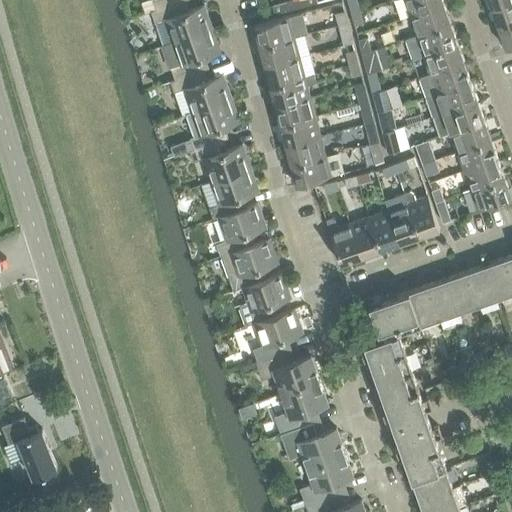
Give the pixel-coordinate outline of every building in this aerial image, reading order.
[(151,0),(155,9),(177,1),(180,0),(151,0)] [(297,7),(295,0),(287,0),(271,4),(273,13),(297,7)] [(347,0),(351,13),(359,11),(361,10),(358,0),(347,0)] [(403,0),(409,15),(443,3),(442,0),(403,0)] [(511,0),(488,0),(491,8),(511,0)] [(511,0),(491,8),(498,28),(511,22),(511,0)] [(150,11),(162,45),(212,27),(204,4),(181,12),(177,1),(155,9),(150,11)] [(409,15),(416,35),(450,23),(443,3),(409,15)] [(334,11),(338,25),(347,22),(344,9),(334,11)] [(364,23),(361,10),(359,11),(351,13),(354,25),(364,23)] [(259,45),(294,36),(308,32),(302,12),(254,24),(259,45)] [(352,42),(347,22),(338,25),(343,44),(352,42)] [(511,22),(498,28),(505,47),(511,44),(511,22)] [(412,58),(423,54),(457,42),(450,23),(416,35),(405,38),(412,58)] [(170,67),(174,79),(201,69),(197,58),(220,50),(212,27),(162,45),(161,45),(169,68),(170,67)] [(259,45),(265,65),(299,56),(294,36),(259,45)] [(357,39),(361,53),(372,50),(368,36),(357,39)] [(423,54),(429,73),(464,61),(457,42),(423,54)] [(345,52),(348,64),(358,62),(354,49),(345,52)] [(376,49),(372,50),(361,53),(366,73),(376,71),(382,69),(376,49)] [(265,65),(270,85),(305,76),(299,56),(265,65)] [(425,96),(436,93),(470,81),(464,61),(429,73),(418,77),(425,96)] [(361,75),(358,62),(348,64),(351,77),(361,75)] [(181,115),(186,113),(231,97),(223,74),(200,82),(196,71),(157,85),(161,96),(173,92),(181,115)] [(366,73),(371,92),(381,90),(376,71),(366,73)] [(270,85),(275,105),(310,95),(307,84),(316,82),(313,73),(305,76),(270,85)] [(353,84),(358,103),(368,101),(363,81),(353,84)] [(436,93),(443,112),(477,100),(470,81),(436,93)] [(381,90),(371,92),(377,112),(389,108),(391,108),(385,89),(381,90)] [(275,105),(280,124),(315,115),(310,95),(275,105)] [(189,137),(193,148),(215,141),(220,139),(216,128),(239,120),(231,97),(186,113),(194,135),(189,137)] [(440,135),(450,131),(484,119),(477,100),(443,112),(433,115),(440,135)] [(373,121),(368,101),(358,103),(364,123),(373,121)] [(377,112),(382,132),(395,129),(389,108),(377,112)] [(280,124),(285,144),(320,135),(315,115),(280,124)] [(450,131),(456,151),(491,139),(484,119),(450,131)] [(364,123),(369,143),(378,140),(373,121),(364,123)] [(382,132),(387,153),(401,150),(395,129),(382,132)] [(285,144),(291,164),(325,155),(320,135),(285,144)] [(428,139),(415,144),(421,164),(430,161),(435,159),(428,139)] [(456,151),(463,170),(497,158),(491,139),(456,151)] [(384,161),(378,140),(369,143),(374,163),(384,161)] [(202,158),(210,181),(250,167),(242,143),(219,151),(215,141),(193,149),(193,148),(188,150),(192,161),(202,158)] [(331,175),(325,155),(291,164),(296,184),(331,175)] [(414,155),(407,158),(410,168),(417,165),(414,155)] [(407,158),(394,163),(397,172),(410,168),(407,158)] [(463,170),(470,189),(504,177),(497,158),(463,170)] [(435,173),(430,161),(421,164),(426,176),(435,173)] [(382,167),(385,176),(397,172),(394,163),(382,167)] [(212,218),(218,216),(217,216),(239,209),(235,197),(258,189),(250,167),(210,181),(218,203),(208,206),(212,218)] [(356,175),(358,184),(371,180),(368,171),(356,175)] [(358,184),(356,175),(343,178),(346,187),(358,184)] [(511,197),(504,177),(470,189),(477,209),(511,197)] [(326,192),(337,189),(335,180),(324,183),(326,192)] [(430,190),(435,201),(443,198),(439,186),(430,190)] [(410,190),(404,192),(419,235),(439,228),(427,194),(416,198),(414,193),(410,190)] [(400,203),(388,208),(400,242),(419,235),(404,192),(397,194),(400,203)] [(448,210),(443,198),(435,201),(439,213),(448,210)] [(216,242),(220,255),(246,246),(246,245),(241,233),(265,225),(257,202),(239,209),(217,216),(218,216),(226,239),(216,242)] [(388,208),(369,215),(380,249),(400,242),(388,208)] [(369,215),(349,221),(361,255),(380,249),(369,215)] [(341,263),(361,255),(349,221),(338,225),(336,219),(332,217),(326,220),(341,263)] [(232,290),(242,286),(258,281),(258,280),(254,269),(277,260),(269,237),(246,245),(246,246),(220,255),(232,290)] [(511,253),(503,257),(511,280),(511,253)] [(511,280),(503,257),(485,263),(497,297),(511,292),(511,280)] [(485,263),(464,270),(476,304),(497,297),(485,263)] [(464,270),(446,277),(458,311),(476,304),(464,270)] [(239,309),(245,325),(254,322),(254,321),(271,316),(271,315),(266,304),(290,296),(282,273),(258,280),(258,281),(242,286),(247,302),(241,304),(239,309)] [(446,277),(427,284),(439,318),(440,317),(444,329),(462,323),(458,311),(446,277)] [(427,284),(408,290),(420,324),(439,318),(427,284)] [(380,337),(364,343),(391,422),(425,410),(431,408),(427,397),(422,399),(398,332),(420,324),(408,290),(368,304),(378,333),(380,337)] [(257,360),(283,351),(279,339),(302,331),(294,307),(271,315),(271,316),(254,321),(254,322),(263,344),(253,348),(257,360)] [(504,354),(511,350),(511,342),(511,341),(501,345),(504,354)] [(470,345),(458,349),(461,358),(462,358),(473,355),(473,354),(470,345)] [(0,370),(11,366),(5,350),(1,351),(0,347),(0,370)] [(287,349),(283,351),(257,360),(255,361),(261,379),(274,374),(280,393),(319,379),(310,354),(291,361),(287,349)] [(473,354),(473,355),(476,364),(487,360),(484,351),(473,354)] [(466,367),(476,364),(473,355),(462,358),(466,367)] [(450,379),(459,376),(455,365),(446,368),(450,379)] [(3,377),(0,378),(0,403),(12,399),(3,377)] [(274,415),(280,433),(312,422),(308,410),(328,403),(319,379),(280,393),(287,411),(274,415)] [(425,410),(391,422),(394,430),(411,478),(445,466),(435,438),(441,436),(437,425),(431,427),(428,418),(425,410)] [(57,467),(42,428),(38,429),(36,424),(28,426),(24,415),(2,424),(9,442),(18,439),(33,476),(57,467)] [(299,487),(306,505),(337,494),(333,482),(353,476),(336,426),(321,432),(315,429),(312,422),(280,433),(289,458),(302,453),(312,483),(299,487)] [(482,464),(486,475),(494,472),(490,461),(482,464)] [(411,478),(418,498),(460,484),(452,486),(445,466),(411,478)] [(489,486),(498,483),(494,472),(486,475),(489,486)] [(418,498),(422,511),(440,511),(459,506),(466,503),(460,484),(418,498)] [(365,511),(361,499),(341,505),(337,494),(306,505),(307,511),(365,511)] [(496,502),(499,511),(502,511),(508,510),(504,499),(496,502)]
